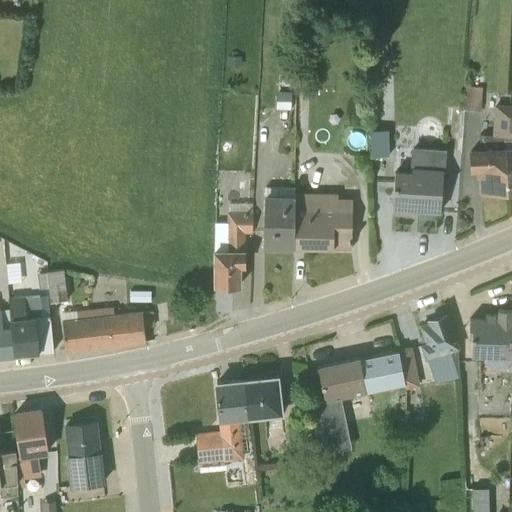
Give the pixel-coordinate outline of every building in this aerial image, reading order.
[(465,87),(464,110),(480,111),(481,88),(465,87)] [(505,147),(509,105),(493,105),(492,135),(479,134),(479,149),(468,149),(469,171),(476,171),(478,192),(506,191),(505,147)] [(388,131),(370,131),(371,157),(389,155),(388,131)] [(443,172),(445,150),(411,147),(408,172),(395,171),(391,214),(409,215),(410,211),(438,213),(442,172),(443,172)] [(263,194),(262,249),(292,250),(292,248),(294,192),(294,186),(265,186),(265,194),(263,194)] [(336,193),(294,192),(292,248),(350,249),(351,199),(336,198),(336,193)] [(251,233),(251,211),(226,212),(226,223),(214,223),(214,286),(239,286),(239,267),(244,267),(244,233),(251,233)] [(66,300),(63,270),(62,270),(45,272),(48,303),(66,300)] [(23,295),(7,297),(8,309),(13,355),(52,351),(49,317),(46,296),(39,297),(38,296),(23,297),(23,295)] [(91,309),(95,349),(122,345),(118,313),(113,314),(112,307),(91,309)] [(0,356),(13,355),(8,309),(0,310),(0,356)] [(61,312),(65,352),(95,349),(91,309),(61,312)] [(471,338),(470,356),(486,356),(486,372),(510,373),(511,310),(511,309),(497,309),(497,315),(484,314),(484,319),(468,319),(468,338),(471,338)] [(154,327),(153,311),(118,313),(122,345),(145,342),(143,328),(154,327)] [(445,315),(428,320),(428,323),(420,326),(425,342),(419,344),(425,360),(426,360),(434,382),(458,378),(457,350),(445,315)] [(397,350),(404,389),(418,386),(410,347),(397,350)] [(340,398),(403,385),(397,350),(317,366),(323,399),(310,401),(318,454),(350,447),(340,398)] [(247,418),(283,415),(278,376),(243,380),(247,418)] [(224,459),(243,457),(238,419),(247,418),(243,380),(216,383),(221,432),(197,435),(200,473),(225,471),(224,459)] [(46,453),(40,409),(14,413),(18,455),(15,456),(17,489),(25,487),(24,479),(40,476),(37,455),(46,454),(46,453)] [(102,482),(94,421),(65,425),(69,455),(65,455),(68,486),(102,482)] [(0,496),(17,494),(17,489),(15,456),(14,450),(0,452),(0,496)] [(40,511),(55,511),(55,501),(40,502),(40,511)]
